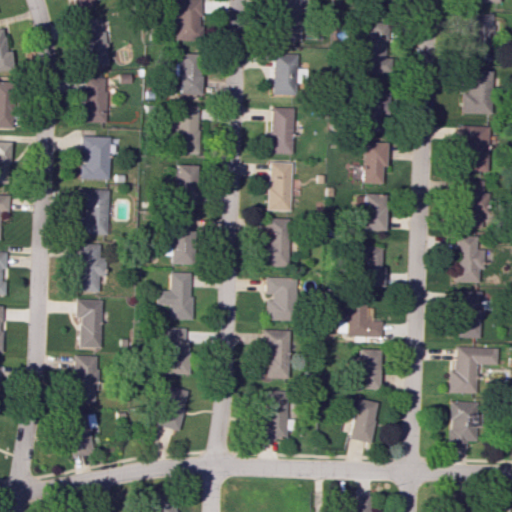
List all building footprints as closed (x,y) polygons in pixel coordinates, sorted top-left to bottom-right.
[(198,0),(170,0),(172,41),(199,40),(198,0)] [(271,0),(272,41),(298,41),(297,0),(271,0)] [(487,60),(489,13),(465,12),(463,59),(487,60)] [(106,64),(100,17),(77,20),(83,67),(106,64)] [(361,72),(387,73),(388,58),(382,57),(384,22),(363,21),(361,72)] [(176,94),(197,94),(198,53),(177,52),(177,61),(165,60),(164,75),(177,75),(176,94)] [(270,94),(294,94),(295,53),(271,53),(270,94)] [(488,113),(489,70),(460,70),(459,89),(458,113),(488,113)] [(104,77),(81,77),(80,122),(103,122),(104,77)] [(0,127),(8,128),(9,81),(0,80),(0,127)] [(362,131),(382,130),(381,89),(361,90),(362,131)] [(173,152),(196,153),(197,105),(165,105),(165,128),(173,129),(173,152)] [(267,152),(290,153),(291,107),(269,107),(267,152)] [(460,170),(484,171),(485,125),(456,125),(456,141),(461,141),(460,170)] [(107,179),(107,154),(116,154),(116,140),(108,140),(108,136),(79,135),(78,153),(82,153),(82,164),(78,164),(78,178),(107,179)] [(384,142),(360,141),(359,182),(379,183),(379,166),(383,166),(384,142)] [(288,210),(289,162),(266,161),(265,210),(288,210)] [(195,164),(174,164),(173,204),(193,204),(195,164)] [(456,226),(480,227),(481,179),(457,179),(456,226)] [(105,234),(107,189),(78,188),(78,207),(83,207),(83,216),(76,216),(75,233),(105,234)] [(360,229),(382,230),(383,194),(361,193),(360,229)] [(190,264),(192,217),(166,216),(165,254),(169,254),(168,263),(190,264)] [(263,265),(285,265),(286,218),(264,217),(263,265)] [(477,281),(478,250),(473,250),(473,235),(453,235),(452,281),(477,281)] [(97,257),(98,243),(78,243),(78,267),(74,267),(73,290),(96,291),(96,275),(103,275),(103,257),(97,257)] [(380,246),(359,245),(358,285),(379,286),(380,246)] [(167,304),(166,318),(187,319),(189,272),(167,271),(167,290),(154,289),(153,303),(167,304)] [(262,296),(263,296),(262,319),(291,320),(292,277),(262,276),(262,296)] [(477,337),(477,290),(452,290),(452,337),(477,337)] [(98,347),(99,299),(72,299),(72,317),(76,317),(76,346),(98,347)] [(343,322),(335,321),(334,334),(378,336),(378,320),(364,320),(364,299),(344,299),(343,322)] [(162,373),(185,374),(186,328),(163,327),(162,373)] [(263,377),(285,377),(286,330),(260,329),(259,347),(264,347),(263,377)] [(494,347),(452,346),(451,370),(446,370),(445,392),(473,393),(473,379),(479,379),(480,364),(493,365),(494,347)] [(355,372),(354,388),(375,388),(376,349),(355,348),(355,356),(347,356),(347,371),(355,372)] [(94,355),(70,354),(70,403),(93,403),(94,355)] [(155,425),(175,430),(184,389),(164,385),(155,425)] [(261,420),(257,420),(256,437),(283,438),(285,390),(263,389),(261,420)] [(345,438),(366,442),(374,402),(343,396),(340,409),(350,411),(345,438)] [(445,446),(464,446),(464,441),(473,441),(474,401),(447,400),(445,446)] [(67,456),(88,454),(87,426),(91,426),(90,414),(65,415),(67,456)] [(172,511),(173,494),(151,493),(150,511),(172,511)] [(368,511),(369,495),(344,495),(343,511),(368,511)] [(476,511),(477,511),(461,511),(461,497),(445,497),(444,511),(476,511)]
